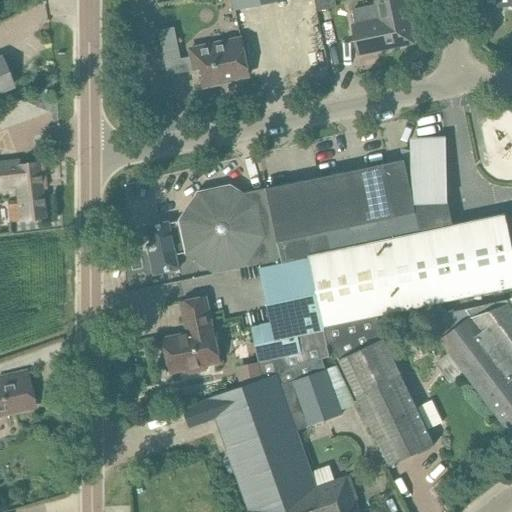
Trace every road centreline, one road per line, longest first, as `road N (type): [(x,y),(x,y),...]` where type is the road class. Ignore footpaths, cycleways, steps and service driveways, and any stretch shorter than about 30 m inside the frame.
road 1 (unclassified): [(462,83),(90,160)]
road 2 (residential): [(92,507),(90,160)]
road 3 (residential): [(90,160),(89,0)]
